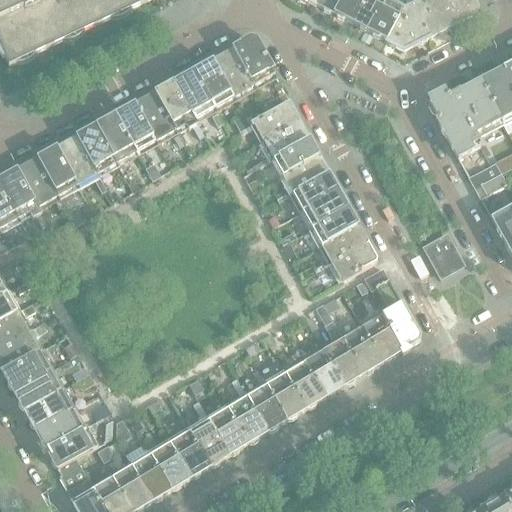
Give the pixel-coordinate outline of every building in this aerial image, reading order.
[(0,0),(0,52),(8,69),(154,0),(0,0)] [(316,7),(319,0),(299,0),(315,8),(316,7)] [(332,15),(339,0),(319,0),(316,7),(322,10),(323,13),(328,16),(332,15)] [(350,25),(362,0),(339,0),(332,15),(335,17),(336,20),(342,23),(345,22),(350,25)] [(367,34),(384,0),(362,0),(350,25),(357,29),(358,32),(364,35),(367,34)] [(386,44),(402,12),(403,5),(392,0),(384,0),(367,34),(370,36),(372,39),(377,42),(380,41),(386,44)] [(456,27),(443,0),(419,0),(420,3),(428,19),(420,24),(430,45),(437,36),(441,36),(446,34),(447,31),(456,27)] [(475,12),(469,0),(443,0),(456,27),(474,17),(475,12)] [(430,45),(420,24),(428,19),(420,3),(402,12),(386,44),(385,45),(403,54),(418,47),(421,47),(426,44),(430,45)] [(274,79),(255,45),(249,44),(232,53),(233,55),(254,91),(274,79)] [(254,91),(233,55),(225,59),(221,59),(217,62),(215,65),(213,66),(234,102),(254,91)] [(234,102),(213,66),(205,70),(202,70),(197,73),(195,76),(194,77),(214,113),(234,102)] [(511,68),(501,73),(502,75),(492,81),(489,80),(484,83),(483,85),(481,86),(508,137),(511,134),(511,68)] [(214,113),(194,77),(186,81),(182,81),(178,84),(176,87),(175,87),(196,124),(214,113)] [(508,137),(481,86),(478,88),(476,87),(471,90),(469,93),(459,98),(458,95),(448,101),(447,98),(444,97),(443,96),(442,97),(438,95),(431,99),(430,103),(428,103),(429,105),(428,108),(432,116),(435,117),(439,123),(437,124),(438,126),(438,127),(457,162),(473,154),(472,151),(480,147),(476,140),(501,126),(507,137),(508,137)] [(196,124),(175,87),(166,92),(162,92),(158,94),(156,98),(155,98),(175,135),(185,130),(188,134),(193,131),(199,142),(204,139),(196,124)] [(288,108),(290,107),(284,97),(263,109),(269,119),(288,108)] [(175,135),(155,98),(147,103),(143,103),(138,105),(136,109),(134,110),(155,146),(175,135)] [(297,124),(297,120),(295,117),(291,115),(288,108),(269,119),(269,120),(252,130),(262,147),(298,127),(297,124)] [(155,146),(134,110),(127,114),(123,114),(119,116),(117,120),(115,121),(136,157),(155,146)] [(223,127),(217,117),(211,120),(217,130),(223,127)] [(248,129),(242,119),(234,124),(239,134),(248,129)] [(136,157),(115,121),(107,125),(104,125),(99,127),(97,131),(95,132),(115,168),(136,157)] [(271,165),(308,144),(304,138),(304,134),(302,130),(299,128),(298,127),(262,147),(271,165)] [(241,139),(252,133),(250,129),(239,135),(241,139)] [(115,168),(95,132),(88,136),(84,136),(80,138),(78,142),(76,143),(96,179),(115,168)] [(183,148),(178,138),(173,141),(179,151),(183,148)] [(96,179),(76,143),(68,147),(65,147),(60,149),(58,153),(57,153),(77,189),(96,179)] [(281,183),(318,163),(316,159),(316,155),(314,152),(311,149),(308,144),(271,165),(281,183)] [(490,157),(485,147),(479,150),(485,160),(490,157)] [(77,189),(57,153),(49,158),(45,158),(40,160),(38,164),(37,165),(58,200),(77,189)] [(144,171),(138,160),(134,162),(140,173),(144,171)] [(255,173),(269,165),(267,161),(252,169),(255,173)] [(291,199),(328,180),(324,173),(324,168),(322,165),(318,163),(281,183),(291,199)] [(58,200),(37,165),(29,169),(25,169),(21,171),(19,175),(17,176),(38,211),(58,200)] [(492,182),(501,177),(495,167),(490,169),(468,181),(474,192),(480,188),(486,185),(492,182)] [(38,211),(17,176),(10,180),(6,180),(1,182),(0,184),(0,189),(18,222),(32,214),(41,231),(47,227),(38,211)] [(501,177),(492,182),(495,187),(498,193),(507,188),(505,185),(501,178),(501,177)] [(300,217),(338,198),(336,194),(336,190),(334,187),(330,184),(328,180),(291,199),(300,217)] [(106,194),(100,182),(95,184),(101,196),(106,194)] [(480,188),(474,192),(477,197),(495,187),(492,182),(486,185),(480,188)] [(258,193),(254,186),(248,189),(252,196),(258,193)] [(495,187),(477,197),(480,203),(498,193),(495,187)] [(0,232),(18,222),(0,189),(0,232)] [(86,203),(80,192),(76,194),(82,205),(86,203)] [(310,234),(347,214),(343,208),(343,203),(341,200),(338,198),(300,217),(310,234)] [(65,214),(59,204),(56,206),(62,216),(65,214)] [(319,251),(357,232),(355,229),(355,225),(353,222),(350,219),(347,214),(310,234),(319,251)] [(511,220),(511,221),(508,215),(492,225),(511,260),(511,220)] [(279,227),(275,219),(267,223),(272,231),(279,227)] [(329,268),(366,248),(362,242),(362,238),(360,235),(357,233),(357,232),(319,251),(329,268)] [(30,241),(26,235),(15,241),(19,247),(30,241)] [(293,243),(290,237),(280,243),(283,248),(293,243)] [(460,266),(452,251),(451,252),(445,242),(426,252),(432,262),(431,263),(439,277),(460,266)] [(299,263),(289,246),(282,250),(291,267),(299,263)] [(375,267),(375,266),(376,263),(367,247),(366,248),(329,268),(341,286),(375,267)] [(34,281),(24,264),(19,262),(15,265),(23,279),(21,280),(24,286),(26,285),(34,281)] [(316,277),(324,271),(322,268),(314,273),(316,277)] [(318,280),(326,275),(324,271),(316,277),(318,280)] [(389,285),(382,274),(364,284),(370,296),(375,293),(389,285)] [(19,297),(29,291),(26,285),(24,286),(16,291),(19,297)] [(420,342),(389,285),(375,293),(384,308),(376,313),(375,314),(400,356),(401,358),(419,347),(420,342)] [(367,295),(361,286),(356,289),(361,299),(367,295)] [(0,325),(16,316),(5,297),(0,300),(0,325)] [(338,311),(333,302),(324,308),(329,316),(338,311)] [(0,350),(27,335),(20,323),(35,315),(31,308),(16,316),(0,325),(0,350)] [(332,324),(322,308),(315,312),(325,328),(332,324)] [(400,356),(375,314),(368,318),(372,325),(361,331),(383,366),(387,367),(391,364),(393,360),(400,356)] [(46,334),(42,327),(34,332),(38,339),(46,334)] [(383,366),(361,331),(342,343),(364,378),(368,378),(372,375),(374,372),(383,366)] [(38,356),(27,335),(0,350),(0,373),(1,374),(2,376),(38,356)] [(275,345),(270,337),(264,341),(268,349),(275,345)] [(364,378),(342,343),(325,353),(345,389),(348,389),(353,387),(355,383),(364,378)] [(260,353),(256,346),(245,352),(249,360),(260,353)] [(77,358),(71,347),(63,351),(69,362),(77,358)] [(345,389),(325,353),(304,365),(325,401),(329,401),(334,398),(336,395),(345,389)] [(13,395),(49,374),(38,356),(2,376),(6,383),(6,387),(9,392),(12,394),(13,395)] [(24,415),(60,394),(52,380),(70,370),(67,364),(49,374),(13,395),(17,403),(17,407),(20,411),(23,413),(24,415)] [(325,401),(304,365),(285,377),(306,413),(310,413),(314,410),(316,406),(325,401)] [(263,385),(257,374),(253,376),(259,387),(263,385)] [(306,413),(285,377),(265,388),(287,424),(291,424),(295,421),(297,418),(306,413)] [(94,387),(88,378),(71,388),(74,392),(85,393),(94,387)] [(244,395),(236,382),(231,385),(239,398),(244,395)] [(202,394),(197,384),(189,388),(195,398),(202,394)] [(287,424),(265,388),(246,400),(268,436),(272,436),(276,433),(278,429),(287,424)] [(35,435),(71,414),(60,394),(24,415),(28,422),(28,426),(31,431),(34,433),(35,435)] [(268,436),(246,400),(227,411),(249,447),(253,447),(257,444),(259,441),(268,436)] [(161,411),(156,404),(147,409),(152,417),(161,411)] [(110,417),(103,405),(94,410),(100,422),(110,417)] [(229,459),(208,423),(198,405),(192,409),(199,420),(197,421),(201,427),(189,434),(210,470),(214,470),(218,467),(220,464),(229,459)] [(249,447),(227,411),(208,423),(229,459),(233,459),(238,456),(240,453),(249,447)] [(46,454),(82,433),(71,414),(35,435),(39,442),(39,446),(42,450),(45,452),(46,454)] [(143,431),(137,422),(130,426),(137,435),(143,431)] [(87,456),(93,452),(82,433),(46,454),(50,461),(50,465),(53,470),(56,472),(57,473),(75,463),(87,456)] [(210,470),(189,434),(170,446),(191,482),(195,482),(199,479),(201,476),(210,470)] [(191,482),(170,446),(150,457),(172,494),(175,493),(180,491),(182,487),(191,482)] [(91,463),(87,456),(75,463),(79,470),(91,463)] [(172,494),(150,457),(131,469),(152,505),(156,505),(161,502),(163,499),(172,494)] [(104,511),(92,492),(79,470),(75,463),(57,473),(60,480),(59,481),(71,502),(76,511),(104,511)] [(152,505),(131,469),(111,480),(130,511),(142,511),(144,510),(152,505)] [(130,511),(111,480),(92,492),(104,511),(130,511)] [(511,511),(511,489),(503,494),(504,502),(509,511),(511,511)] [(509,511),(504,502),(502,503),(500,502),(500,504),(494,508),(487,503),(479,508),(479,511),(509,511)]
